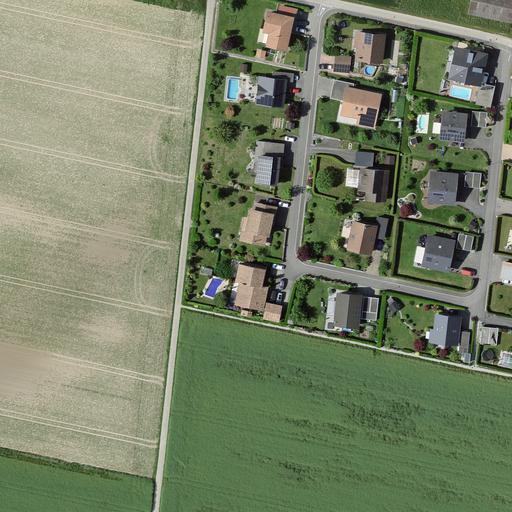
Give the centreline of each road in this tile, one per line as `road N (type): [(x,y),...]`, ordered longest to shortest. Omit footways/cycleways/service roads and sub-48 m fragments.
road 1 (residential): [(319,0),(288,265),(480,306),(511,51)]
road 2 (track): [(154,511),(210,0)]
road 3 (residential): [(319,0),(511,44)]
